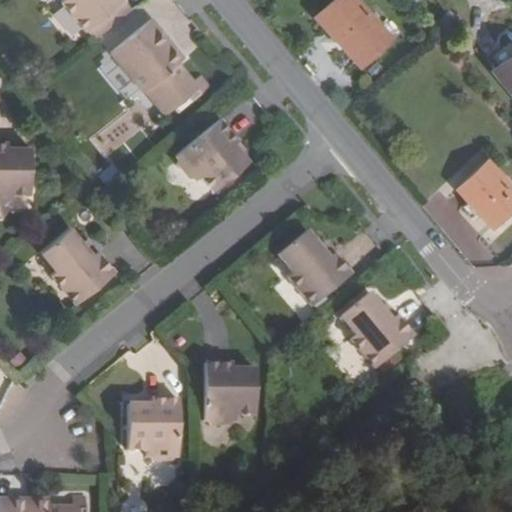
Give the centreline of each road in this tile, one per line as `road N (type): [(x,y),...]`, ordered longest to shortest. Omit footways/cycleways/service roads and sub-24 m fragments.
road 1 (residential): [(340,135),(49,378),(22,429),(0,450)]
road 2 (tertiary): [(340,135),(478,301),(504,307)]
road 3 (tertiary): [(227,0),(340,135)]
